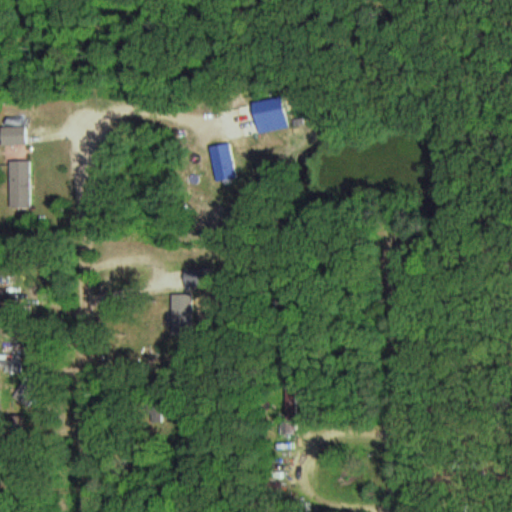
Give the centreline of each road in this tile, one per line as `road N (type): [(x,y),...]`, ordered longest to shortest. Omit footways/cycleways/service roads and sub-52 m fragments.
road 1 (residential): [(92,511),(91,212)]
road 2 (residential): [(401,511),(403,237)]
